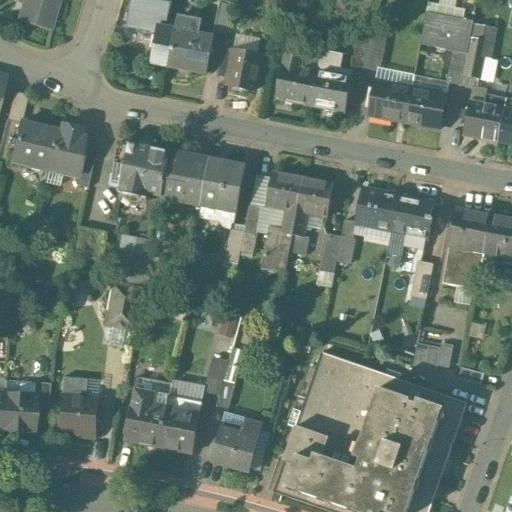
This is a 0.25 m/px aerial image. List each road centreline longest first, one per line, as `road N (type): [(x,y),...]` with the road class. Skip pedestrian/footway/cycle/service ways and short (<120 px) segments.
road 1 (residential): [(81,89),(511,183)]
road 2 (residential): [(470,511),(511,390)]
